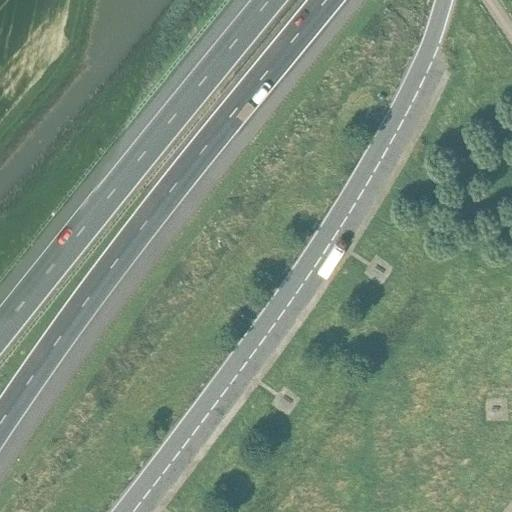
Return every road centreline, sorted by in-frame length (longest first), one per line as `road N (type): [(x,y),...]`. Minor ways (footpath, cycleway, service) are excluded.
road 1 (motorway): [(0,423),(113,263),(324,0)]
road 2 (motorway): [(268,0),(0,333)]
